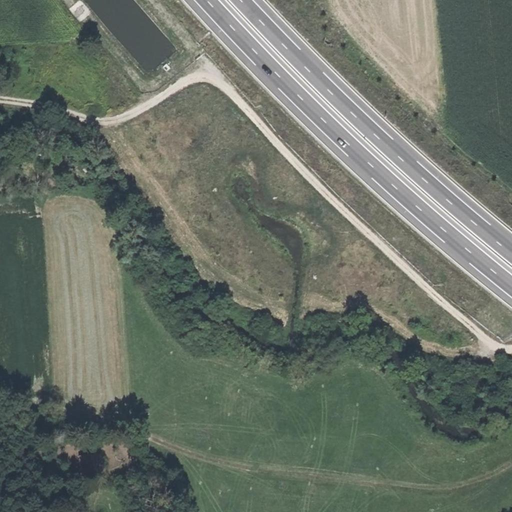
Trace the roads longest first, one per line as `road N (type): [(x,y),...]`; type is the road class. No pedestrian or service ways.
road 1 (track): [(511,349),(482,335),(373,238),(215,80),(201,76),(127,116),(95,122),(0,99)]
road 2 (trunk): [(206,0),(396,189),(511,286)]
road 3 (trunk): [(511,254),(356,117),(241,0)]
